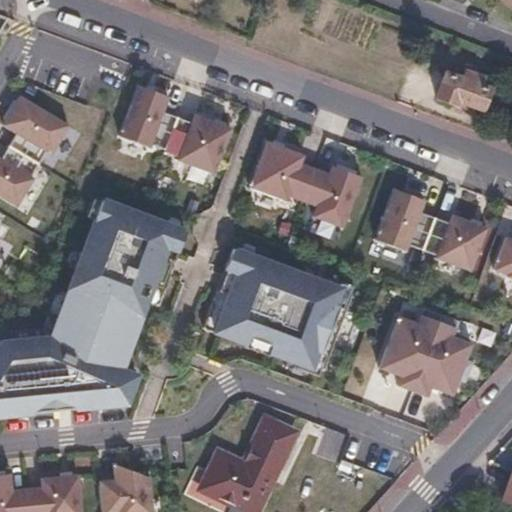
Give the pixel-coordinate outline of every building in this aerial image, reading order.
[(446,70),(436,96),(457,104),(459,100),(483,109),(491,85),(483,82),(485,75),(467,69),(464,76),(446,70)] [(134,85),(116,140),(215,171),(229,127),(191,115),(189,122),(162,114),(168,96),(134,85)] [(0,157),(0,197),(20,209),(68,123),(17,94),(0,124),(16,134),(3,159),(0,157)] [(345,228),(359,176),(302,160),(304,152),(261,140),(247,189),(313,207),(310,219),(345,228)] [(419,214),(423,199),(389,189),(372,242),(404,252),(405,250),(473,271),(487,226),(451,214),(448,223),(419,214)] [(0,331),(0,413),(131,418),(145,372),(137,370),(182,224),(100,199),(67,306),(67,291),(54,334),(0,331)] [(489,273),(511,281),(511,238),(503,235),(489,273)] [(231,249),(202,336),(319,374),(347,287),(231,249)] [(398,377),(396,384),(451,402),(474,335),(417,316),(415,322),(394,315),(376,369),(398,377)] [(239,511),(256,511),(295,431),(263,416),(241,461),(217,448),(196,490),(239,511)] [(98,480),(112,479),(112,467),(134,467),(134,449),(97,449),(98,480)] [(511,468),(510,468),(499,498),(511,502),(511,468)] [(113,470),(113,481),(99,481),(99,511),(152,511),(152,469),(113,470)] [(0,511),(83,511),(80,472),(38,476),(38,484),(14,486),(13,474),(0,474),(0,511)]
